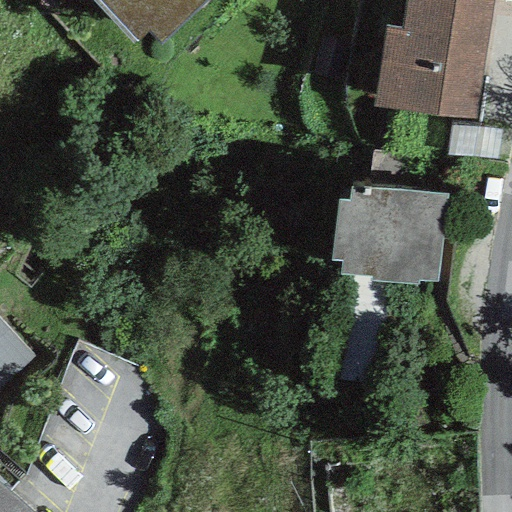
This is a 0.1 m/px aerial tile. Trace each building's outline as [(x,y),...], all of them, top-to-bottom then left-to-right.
[(98,0),(136,41),(149,29),(161,42),(206,0),(98,0)] [(407,0),(403,30),(383,27),(373,103),(411,108),(411,111),(473,119),(489,0),(407,0)] [(438,280),(445,194),(350,186),(349,198),(338,197),(333,258),(340,258),(339,272),(370,274),(369,279),(417,283),(418,278),(438,280)] [(0,384),(36,354),(0,310),(0,384)] [(0,511),(30,511),(0,484),(0,511)]
